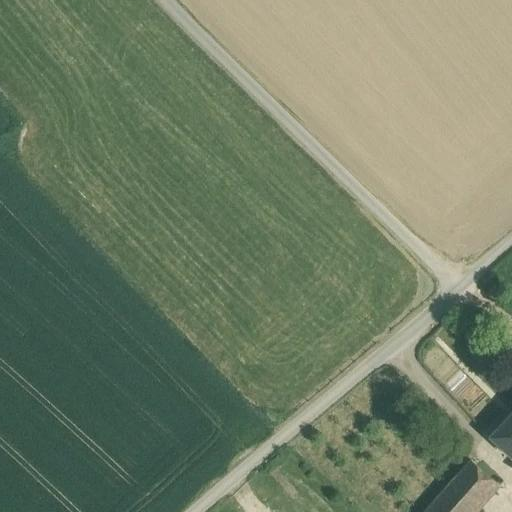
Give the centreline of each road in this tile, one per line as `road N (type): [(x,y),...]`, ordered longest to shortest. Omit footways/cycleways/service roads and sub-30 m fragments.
road 1 (unclassified): [(456,288),(166,0)]
road 2 (unclassified): [(456,288),(196,511)]
road 3 (unknown): [(402,335),(511,442)]
